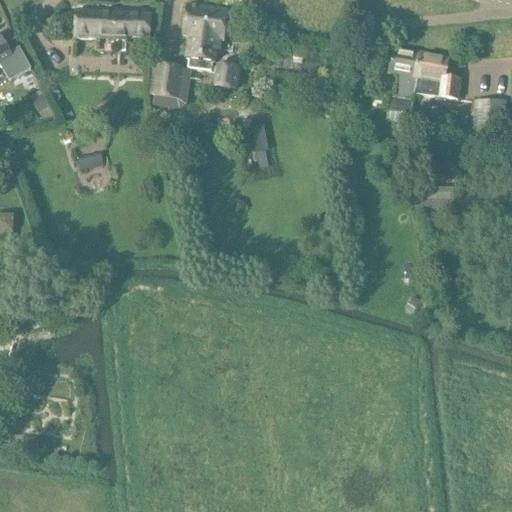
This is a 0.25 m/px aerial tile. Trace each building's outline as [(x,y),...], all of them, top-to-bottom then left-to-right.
[(223,43),(227,12),(187,7),(183,38),(189,38),(186,61),(189,61),(188,71),(211,74),(213,64),(218,65),(221,43),(223,43)] [(151,17),(75,13),(74,41),(97,42),(97,38),(150,41),(151,17)] [(234,33),(232,46),(253,48),(254,35),(234,33)] [(12,59),(0,38),(0,81),(6,78),(9,85),(32,73),(21,53),(12,59)] [(357,45),(353,81),(368,83),(372,47),(357,45)] [(417,80),(421,54),(392,49),(388,75),(399,77),(395,99),(413,102),(417,80)] [(417,80),(441,84),(438,99),(457,102),(460,81),(445,79),(448,59),(421,54),(417,80)] [(306,56),(304,75),(320,77),(322,57),(306,56)] [(153,98),(180,103),(184,67),(158,64),(153,98)] [(216,68),(214,91),(237,94),(240,70),(216,68)] [(347,95),(345,107),(356,108),(358,96),(347,95)] [(42,96),(32,103),(39,115),(50,109),(42,96)] [(475,103),(474,123),(474,134),(506,134),(506,103),(475,103)] [(400,115),(397,133),(407,135),(411,117),(400,115)] [(269,152),(265,128),(251,131),(255,155),(256,155),(259,171),(269,169),(266,154),(269,152)] [(78,160),(81,173),(104,168),(101,155),(78,160)] [(427,211),(454,210),(454,189),(416,191),(417,209),(427,208),(427,211)] [(472,205),(472,232),(483,232),(483,204),(472,205)] [(0,216),(0,235),(13,236),(14,217),(0,216)] [(405,311),(409,313),(413,314),(421,303),(414,298),(405,311)]
